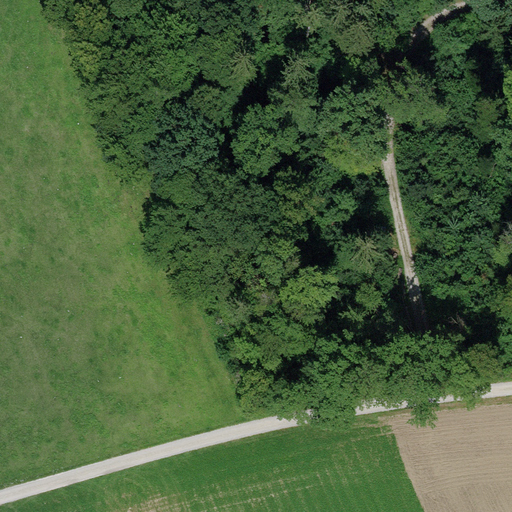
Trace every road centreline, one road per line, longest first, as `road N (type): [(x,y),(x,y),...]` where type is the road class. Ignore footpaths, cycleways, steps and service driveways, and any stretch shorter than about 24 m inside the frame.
road 1 (track): [(511,388),(425,394),(226,434),(0,498)]
road 2 (track): [(425,394),(396,99),(410,39),(478,8),(511,5)]
